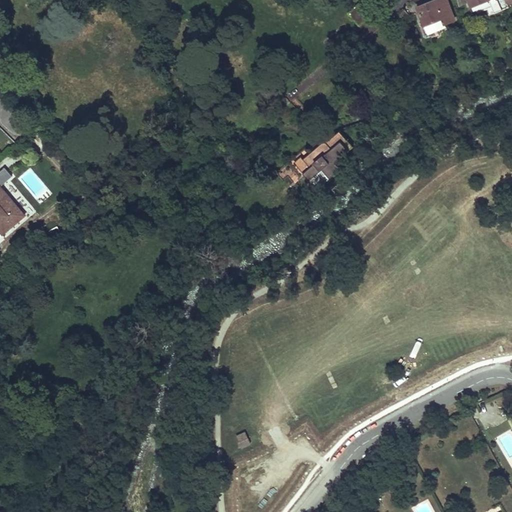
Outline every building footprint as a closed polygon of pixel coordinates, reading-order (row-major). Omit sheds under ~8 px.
[(424,26),(443,19),(445,24),(454,21),(446,0),(433,0),(417,6),(424,26)] [(469,0),(472,6),(486,0),(488,0),(494,13),(509,7),(506,0),(469,0)] [(348,12),(359,26),(371,16),(360,3),(348,12)] [(147,16),(143,11),(139,6),(132,12),(140,22),(141,21),(144,25),(150,21),(146,16),(147,16)] [(410,17),(407,14),(404,10),(395,18),(401,24),(410,17)] [(326,142),(326,143),(327,144),(323,147),(321,143),(300,161),(307,170),(303,173),(316,189),(341,168),(336,162),(353,147),(340,131),(326,142)] [(0,230),(3,234),(14,225),(25,215),(0,186),(0,230)] [(251,445),(245,433),(237,437),(242,449),(251,445)]
